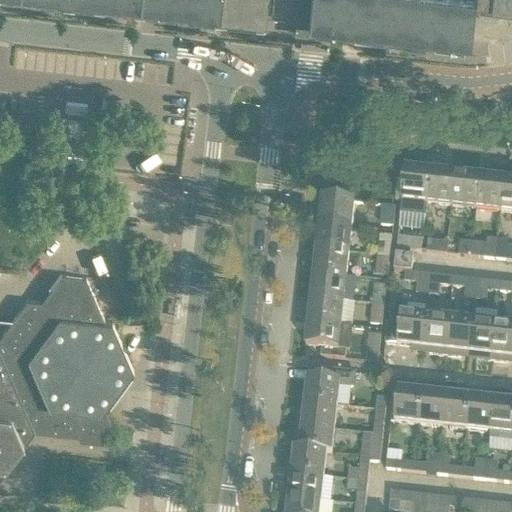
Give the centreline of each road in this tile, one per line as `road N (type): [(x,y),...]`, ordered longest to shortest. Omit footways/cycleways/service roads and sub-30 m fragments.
road 1 (tertiary): [(221,55),(171,511)]
road 2 (tertiary): [(227,511),(280,62)]
road 3 (tertiary): [(280,62),(444,82),(511,78)]
road 4 (tertiary): [(221,55),(0,30)]
